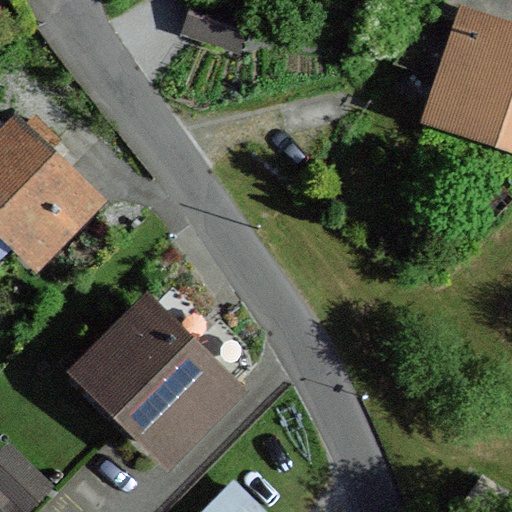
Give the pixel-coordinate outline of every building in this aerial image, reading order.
[(248,15),(205,0),(198,0),(187,32),(236,48),(248,15)] [(511,38),(434,12),(398,61),(446,78),(434,112),(511,139),(511,38)] [(17,130),(0,147),(0,223),(40,262),(94,205),(43,155),(56,142),(34,120),(21,134),(17,130)] [(127,354),(99,382),(170,452),(230,391),(148,312),(117,344),(127,354)] [(0,457),(0,481),(27,507),(43,491),(4,453),(0,457)] [(256,511),(232,488),(208,511),(256,511)]
